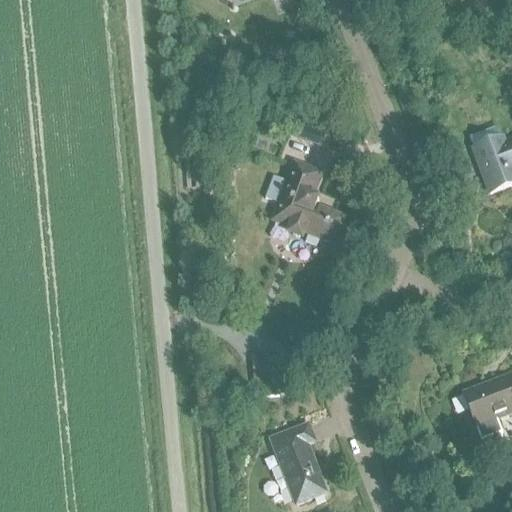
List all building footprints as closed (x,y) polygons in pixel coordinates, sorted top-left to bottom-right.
[(473,152),(490,197),(511,188),(511,143),(505,146),(503,140),(473,152)] [(295,167),(273,223),(291,230),(291,234),(292,237),(295,239),(299,239),(302,238),(304,235),(324,242),(324,241),(330,243),(331,240),(334,241),(338,240),(341,238),(343,235),(344,231),(343,228),(341,225),(338,223),(338,220),(333,218),(333,216),(316,210),(319,203),(312,200),(321,177),(295,167)] [(292,376),(278,377),(276,358),(252,360),(255,400),(279,399),(279,397),(293,396),(292,376)] [(511,378),(463,397),(479,438),(500,430),(497,421),(511,415),(511,378)] [(271,443),(296,508),(326,496),(307,448),(315,445),(308,428),(271,443)]
